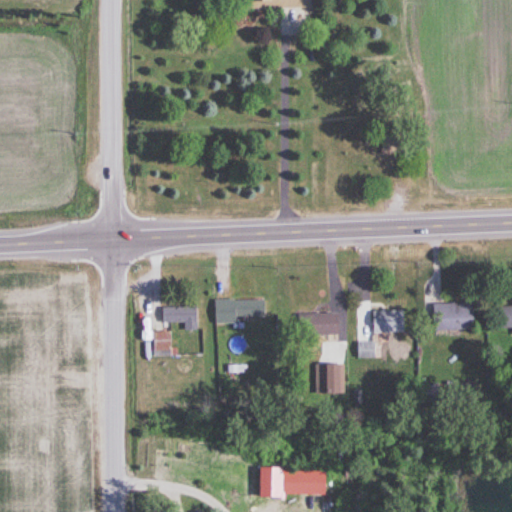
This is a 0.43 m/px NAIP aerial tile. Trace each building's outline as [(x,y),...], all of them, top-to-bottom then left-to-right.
[(244,0),(244,8),(309,8),(308,0),(244,0)] [(331,136),(331,156),(374,156),(374,136),(331,136)] [(213,301),(214,323),(265,323),(265,300),(213,301)] [(432,329),(472,329),(472,304),(432,304),(432,329)] [(511,305),(498,306),(498,327),(511,326),(511,305)] [(194,307),(161,307),(161,323),(183,323),(183,331),(194,331),(194,307)] [(372,334),(403,334),(403,312),(372,312),(372,334)] [(336,335),(336,315),(297,315),(297,335),(336,335)] [(152,356),(171,356),(171,332),(152,332),(152,356)] [(373,358),(373,343),(356,343),(356,358),(373,358)] [(322,492),(322,471),(279,471),(279,492),(322,492)]
